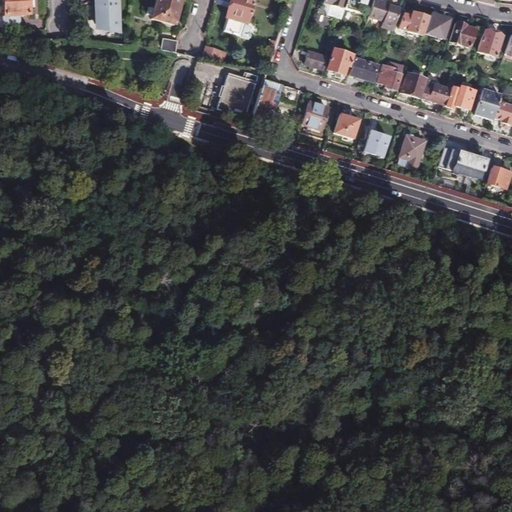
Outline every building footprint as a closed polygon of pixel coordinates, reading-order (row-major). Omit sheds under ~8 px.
[(1,0),(3,27),(16,27),(16,19),(28,18),(26,0),(1,0)] [(94,0),(96,23),(116,24),(114,0),(94,0)] [(174,25),(181,0),(156,0),(151,18),(174,25)] [(246,24),(254,0),(229,0),(224,17),(227,19),(223,32),(239,37),(243,23),(246,24)] [(327,18),(341,23),(345,11),(347,0),(324,0),(321,9),(327,18)] [(367,0),(347,0),(345,11),(362,16),(367,0)] [(383,7),(373,3),(368,20),(382,25),(380,31),(392,35),(399,13),(388,9),(389,8),(383,7)] [(276,15),(282,17),(286,7),(279,6),(276,15)] [(399,31),(422,38),(428,18),(421,16),(420,14),(416,13),(414,14),(413,17),(412,17),(411,18),(403,16),(399,31)] [(442,41),(448,21),(432,16),(425,36),(442,41)] [(465,26),(456,24),(450,43),(469,49),(474,32),(464,29),(465,26)] [(486,33),(484,32),(478,52),(494,58),(500,37),(493,35),(492,32),(488,31),(486,33)] [(160,50),(175,53),(178,41),(163,38),(160,50)] [(261,47),(272,50),(274,44),(263,40),(261,47)] [(202,58),(214,61),(218,51),(205,47),(202,58)] [(348,66),(351,57),(332,51),(326,69),(327,70),(328,73),(331,74),(333,72),(343,75),(346,65),(348,66)] [(304,65),(323,71),(327,59),(308,53),(304,65)] [(113,58),(110,69),(120,73),(125,61),(113,58)] [(353,59),(348,74),(374,83),(378,67),(353,59)] [(390,72),(391,69),(382,66),(377,82),(384,84),(383,88),(386,89),(387,91),(390,92),(392,91),(395,91),(400,75),(390,72)] [(218,111),(244,120),(258,80),(245,75),(242,83),(228,78),(218,111)] [(418,99),(424,81),(407,75),(401,93),(418,99)] [(147,78),(143,90),(158,95),(163,82),(147,78)] [(427,78),(420,99),(443,107),(449,91),(434,86),(435,83),(433,80),(427,78)] [(263,80),(250,118),(263,123),(267,111),(273,113),(278,98),(281,99),(281,102),(294,106),(300,91),(276,84),(263,80)] [(467,111),(473,93),(459,88),(458,91),(453,106),(456,108),(467,111)] [(452,109),(453,106),(458,91),(449,89),(449,91),(443,107),(452,109)] [(476,116),(492,121),(493,120),(498,102),(500,96),(483,92),(476,116)] [(326,107),(328,102),(311,97),(310,102),(326,107)] [(308,102),(301,125),(320,130),(327,108),(308,102)] [(499,124),(511,127),(511,106),(498,102),(493,120),(500,122),(499,124)] [(353,138),(358,122),(340,116),(334,133),(353,138)] [(361,134),(359,140),(366,142),(363,152),(381,157),(387,137),(370,131),(368,136),(361,134)] [(416,169),(424,142),(406,136),(398,158),(408,161),(406,166),(416,169)] [(479,180),(485,161),(444,148),(438,166),(479,180)] [(505,191),(510,174),(500,171),(499,167),(495,166),(493,168),(491,168),(486,185),(505,191)]
